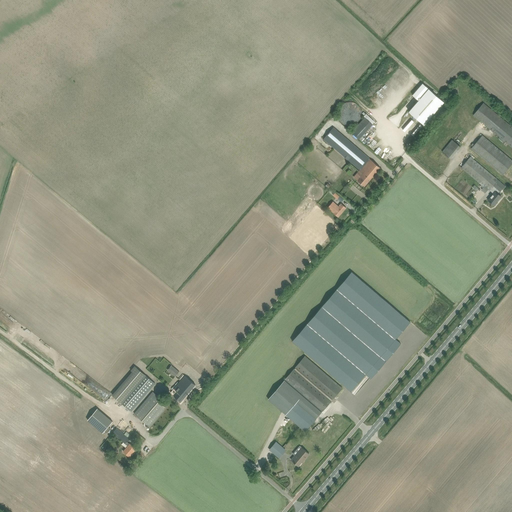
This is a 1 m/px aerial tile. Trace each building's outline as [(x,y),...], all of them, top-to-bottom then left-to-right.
[(413,95),(414,96),(419,100),(409,111),(424,125),(444,102),(423,83),(413,95)] [(338,115),(338,118),(339,120),(340,122),(342,124),(344,125),(347,126),(349,126),(352,126),(354,125),(357,124),(359,123),(360,120),(361,118),(362,116),(362,113),(361,111),(360,108),(359,106),(357,104),(355,103),(353,102),(350,102),(347,102),(345,103),(343,104),(341,106),(339,108),(338,110),(338,113),(338,115)] [(473,115),(511,147),(511,127),(483,103),(473,115)] [(364,116),(372,124),(375,122),(366,114),(364,116)] [(351,132),(359,139),(372,124),(364,117),(351,132)] [(323,139),(360,170),(357,173),(361,176),(357,180),(364,186),(380,168),(333,127),(323,139)] [(471,148),(503,175),(511,164),(511,160),(482,135),(471,148)] [(461,147),(452,140),(449,143),(458,150),(461,147)] [(388,157),(384,153),(388,148),(384,145),(378,152),(390,162),(398,153),(394,150),(388,157)] [(493,194),(488,200),(494,205),(501,197),(498,194),(500,191),(500,192),(505,186),(470,157),(461,168),(489,191),(490,190),(493,194)] [(327,194),(318,203),(320,205),(329,197),(327,194)] [(327,208),(338,217),(346,208),(341,203),(339,206),(333,201),(327,208)] [(351,271),(292,341),(346,387),(351,391),(365,374),(367,375),(370,378),(371,379),(401,344),(395,339),(410,322),(351,271)] [(213,338),(202,351),(214,362),(226,348),(213,338)] [(322,412),(330,403),(331,403),(332,402),(331,401),(342,388),(305,356),(268,399),(305,431),(317,418),(316,418),(321,412),(322,412)] [(183,370),(191,360),(187,357),(180,368),(183,370)] [(167,370),(175,377),(179,372),(171,365),(167,370)] [(155,383),(135,366),(131,370),(133,372),(113,396),(131,411),(155,383)] [(185,375),(170,392),(174,395),(181,402),(195,385),(185,375)] [(134,414),(150,427),(169,405),(153,392),(134,414)] [(88,420),(103,433),(114,422),(99,408),(88,420)] [(123,451),(126,453),(129,456),(136,449),(130,444),(129,444),(127,442),(129,439),(116,428),(113,432),(128,446),(123,451)] [(280,450),(282,448),(276,442),(270,450),(276,455),(274,453),(276,451),(281,455),(283,452),(280,450)] [(291,460),(298,466),(303,460),(304,461),(309,454),(302,448),(291,460)]
